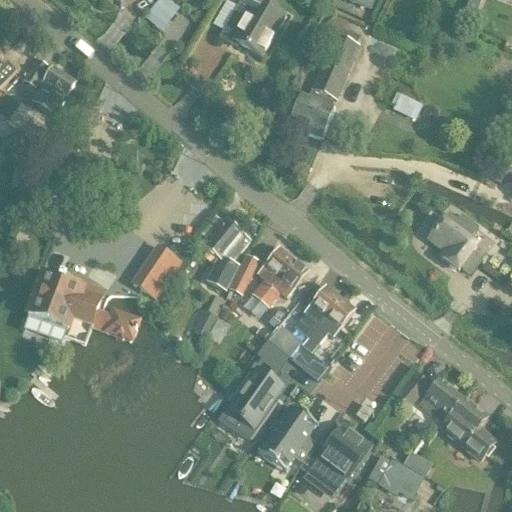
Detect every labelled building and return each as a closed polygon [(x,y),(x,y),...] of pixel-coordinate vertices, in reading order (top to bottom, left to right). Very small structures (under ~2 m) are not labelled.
[(347,0),(346,4),(369,13),(374,0),(347,0)] [(471,0),(463,22),(471,25),(481,0),(471,0)] [(261,20),(251,14),(252,12),(240,5),(219,41),(231,49),(233,44),(262,61),(286,20),(268,9),(261,20)] [(336,104),(359,49),(334,38),(311,94),(312,94),(309,102),(301,98),(289,128),(323,142),(338,105),(336,104)] [(35,92),(48,71),(38,65),(25,85),(35,92)] [(0,92),(16,76),(7,66),(2,71),(0,68),(0,92)] [(55,119),(75,86),(53,73),(37,98),(41,101),(36,108),(55,119)] [(415,125),(423,108),(399,98),(392,114),(415,125)] [(500,167),(491,177),(503,182),(508,170),(500,167)] [(434,236),(428,243),(444,255),(440,260),(458,274),(460,271),(471,279),(483,263),(472,255),(476,250),(468,244),(478,232),(461,219),(457,224),(448,217),(442,225),(434,219),(426,230),(434,236)] [(250,244),(227,225),(212,242),(209,240),(202,248),(217,262),(205,286),(226,296),(239,270),(232,266),(250,244)] [(158,251),(133,288),(156,304),(181,267),(158,251)] [(253,299),(262,306),(269,311),(280,297),(287,303),(308,276),(279,253),(258,280),(264,285),(253,299)] [(246,260),(229,293),(242,299),(258,266),(246,260)] [(61,286),(42,280),(28,320),(68,335),(72,324),(131,345),(138,326),(113,317),(111,323),(96,318),(104,297),(62,282),(61,286)] [(307,319),(295,333),(300,337),(308,343),(340,303),(326,292),(305,318),(307,319)] [(203,314),(193,334),(208,342),(218,322),(217,321),(226,305),(216,300),(208,316),(203,314)] [(340,303),(308,343),(315,350),(327,335),(333,341),(355,315),(354,314),(340,303)] [(281,334),(270,347),(288,362),(298,349),(281,334)] [(267,345),(255,360),(277,375),(288,362),(270,347),(267,345)] [(305,354),(294,367),(309,379),(319,365),(305,354)] [(238,403),(229,416),(241,424),(234,434),(251,446),(277,409),(272,405),(281,392),(257,376),(253,381),(249,378),(233,400),(238,403)] [(411,410),(428,388),(416,378),(399,400),(411,410)] [(445,425),(462,403),(439,384),(419,409),(443,427),(445,425)] [(486,422),(462,403),(445,425),(443,427),(443,428),(438,434),(478,466),(494,447),(477,433),(486,422)] [(364,426),(372,414),(364,408),(356,420),(364,426)] [(257,456),(275,468),(279,462),(289,469),(294,462),(301,467),(320,441),(302,429),(307,423),(290,411),(289,412),(290,412),(259,456),(258,455),(257,456)] [(372,451),(355,439),(343,430),(340,433),(337,437),(329,431),(298,472),(306,478),(305,479),(335,501),(372,451)] [(410,455),(403,468),(425,480),(429,473),(418,467),(421,462),(410,455)] [(395,459),(392,464),(400,469),(405,460),(400,458),(395,459)] [(392,468),(381,462),(370,482),(381,488),(380,489),(396,498),(398,495),(412,502),(422,483),(393,467),(392,468)]
